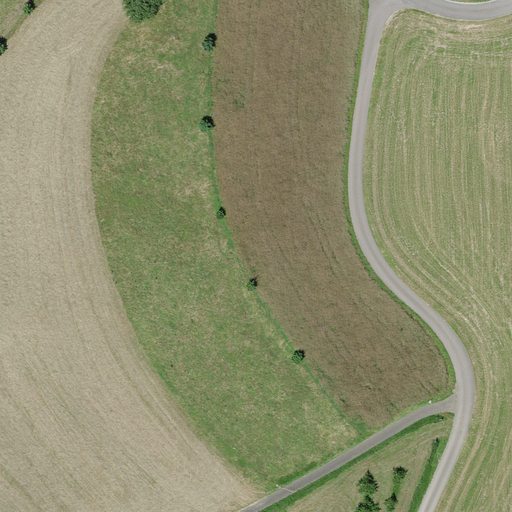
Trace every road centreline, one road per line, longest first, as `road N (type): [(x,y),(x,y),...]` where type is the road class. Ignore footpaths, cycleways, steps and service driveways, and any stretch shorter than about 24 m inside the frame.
road 1 (track): [(380,0),(360,116),(366,179),(393,253),(470,396),(427,511)]
road 2 (track): [(470,396),(259,511)]
